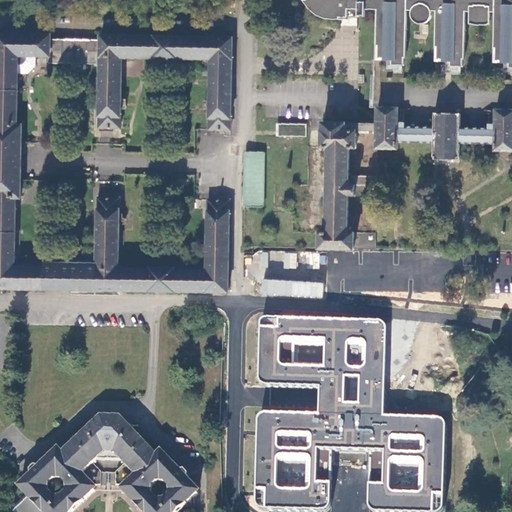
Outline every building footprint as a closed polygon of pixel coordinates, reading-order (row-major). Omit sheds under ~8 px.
[(511,0),(310,0),(310,1),(307,1),(315,12),(320,12),(320,13),(327,14),(327,15),(335,16),(335,17),(342,19),(351,19),(351,17),(360,18),(368,18),(369,12),(375,12),(380,12),(379,48),(381,48),(381,60),(389,60),(394,61),(394,67),(406,67),(407,60),(408,60),(410,13),(415,13),(414,18),(416,22),(420,26),(428,26),(432,23),(434,19),(435,16),(434,14),(439,14),(438,49),(440,50),(439,62),(453,62),(453,69),(465,70),(465,62),(467,61),(468,14),(472,15),(472,27),(478,28),(486,28),(492,27),(493,15),(497,15),(496,51),(498,51),(498,64),(511,64),(511,71),(511,0)] [(320,12),(315,12),(320,16),(326,19),(345,21),(344,27),(359,28),(360,18),(351,17),(351,19),(342,19),(335,17),(335,16),(327,15),(327,14),(320,13),(320,12)] [(0,287),(229,292),(232,200),(211,199),(209,264),(201,264),(201,269),(176,268),(176,267),(152,267),(153,269),(128,268),(128,263),(120,263),(121,197),(100,197),(99,262),(48,261),(47,266),(24,266),(24,261),(17,261),(18,197),(23,197),(24,125),(19,125),(20,74),(30,74),(38,66),(38,56),(51,56),(51,62),(98,62),(98,59),(103,59),(101,127),(123,128),(124,63),(131,63),(132,57),(157,58),(157,60),(180,60),(180,58),(206,59),(205,64),(212,64),(211,129),(233,130),(234,39),(103,35),(103,40),(52,39),(52,34),(0,33),(0,287)] [(511,113),(497,113),(497,128),(489,128),(489,131),(462,130),(462,117),(436,116),(435,130),(406,129),(406,125),(400,125),(400,110),(380,110),(379,126),(324,124),(325,130),(324,130),(323,146),(330,147),(328,232),(323,232),(323,248),(378,249),(379,233),(349,232),(351,195),(378,196),(378,177),(351,175),(352,147),(357,147),(358,132),(379,132),(378,148),(399,148),(400,141),(436,143),(436,160),(443,160),(443,157),(455,158),(455,160),(462,160),(462,144),(498,145),(498,151),(511,150),(511,113)] [(308,126),(281,125),(281,137),(308,138),(308,126)] [(266,151),(247,151),(246,206),(265,206),(266,151)] [(386,323),(382,321),(265,318),(262,320),(261,324),(261,383),(263,386),(265,387),(321,390),(320,415),(267,413),(261,415),(259,418),(257,505),(260,509),(264,511),(272,511),(330,511),(332,511),(333,507),(334,453),(370,454),(369,507),(371,511),(372,511),(443,511),(445,509),(447,425),(445,420),(441,418),(386,417),(388,327),(386,323)] [(197,401),(200,331),(157,330),(111,351),(71,349),(57,320),(0,329),(0,404),(3,407),(9,407),(65,398),(94,398),(102,398),(101,417),(120,417),(121,398),(197,401)] [(101,417),(91,426),(130,427),(120,417),(101,417)] [(8,509),(10,511),(65,511),(93,487),(93,484),(103,484),(106,482),(106,479),(111,479),(111,482),(114,486),(124,486),(124,485),(149,511),(170,511),(191,492),(191,490),(183,482),(187,478),(188,477),(188,475),(184,471),(181,470),(180,471),(174,465),(171,465),(166,470),(161,464),(166,459),(166,456),(162,452),(160,452),(156,455),(155,457),(138,439),(139,436),(130,427),(91,426),(84,432),(82,431),(61,450),(59,449),(57,449),(53,453),(53,455),(47,461),(44,461),(38,467),(36,466),(34,466),(30,470),(30,473),(18,483),(18,488),(24,494),(8,509)] [(156,455),(139,436),(138,439),(155,457),(156,455)] [(53,453),(44,461),(47,461),(53,455),(53,453)] [(174,465),(166,456),(166,459),(161,464),(166,470),(171,465),(174,465)] [(197,489),(187,478),(183,482),(191,490),(191,492),(170,511),(177,511),(197,494),(197,489)] [(123,490),(142,511),(149,511),(124,485),(124,486),(114,486),(111,482),(111,479),(106,479),(106,482),(103,484),(93,484),(93,487),(65,511),(68,511),(93,490),(123,490)]
